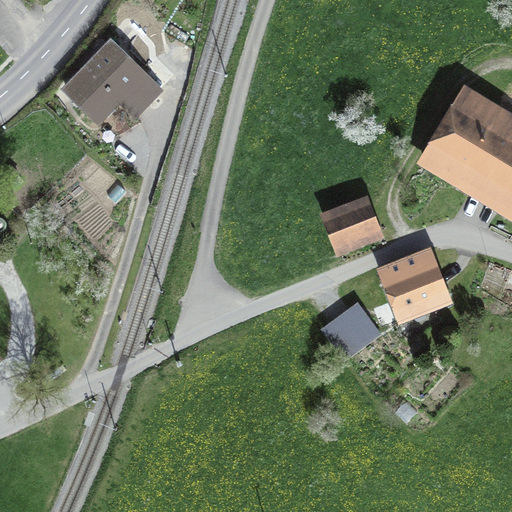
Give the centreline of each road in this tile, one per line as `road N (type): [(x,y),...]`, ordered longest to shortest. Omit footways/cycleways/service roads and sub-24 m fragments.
road 1 (residential): [(511,259),(435,242),(380,257),(0,428)]
road 2 (track): [(193,335),(233,122),(267,0)]
road 3 (secondary): [(90,0),(0,96)]
